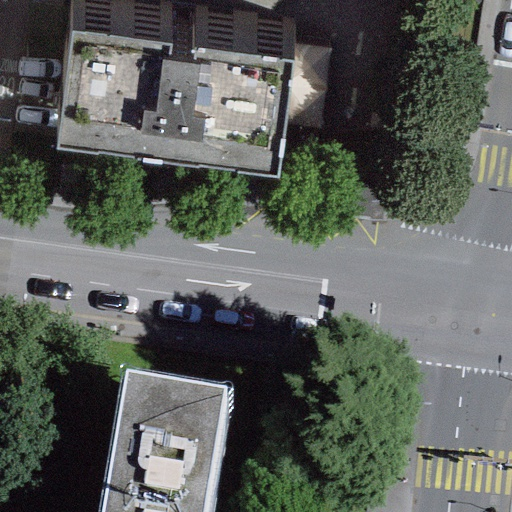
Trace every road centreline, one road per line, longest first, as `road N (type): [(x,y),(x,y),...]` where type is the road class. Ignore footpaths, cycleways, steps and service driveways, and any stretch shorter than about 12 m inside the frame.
road 1 (secondary): [(0,244),(491,308)]
road 2 (tertiary): [(468,511),(491,308)]
